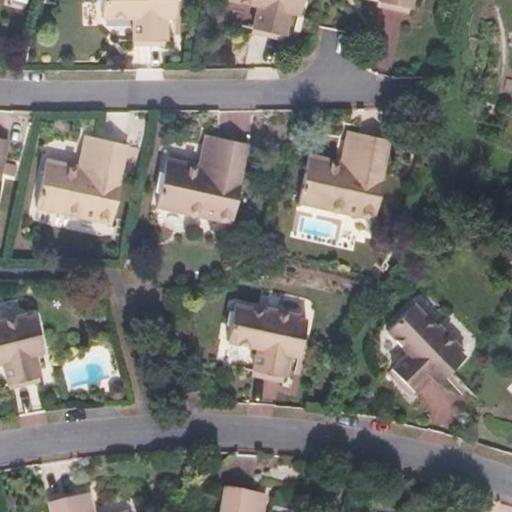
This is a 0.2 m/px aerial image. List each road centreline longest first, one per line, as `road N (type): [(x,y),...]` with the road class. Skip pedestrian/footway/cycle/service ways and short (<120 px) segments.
road 1 (residential): [(511,484),(342,438),(238,430),(150,430),(0,452)]
road 2 (residential): [(352,82),(0,86)]
